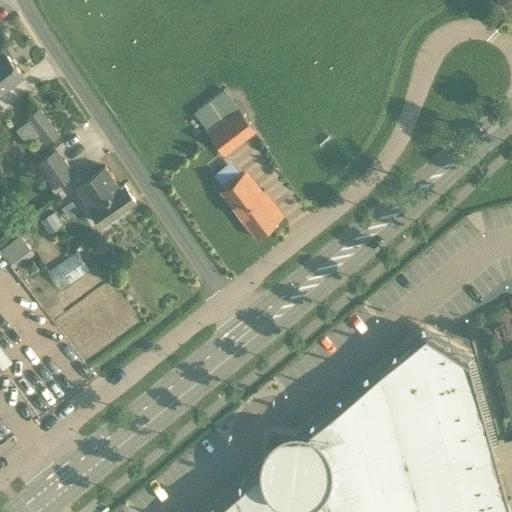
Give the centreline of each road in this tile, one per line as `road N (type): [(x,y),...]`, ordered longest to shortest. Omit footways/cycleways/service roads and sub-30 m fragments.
road 1 (secondary): [(74,490),(305,304),(492,138),(498,123)]
road 2 (unclassified): [(511,45),(469,30),(437,45),(385,163),(223,299)]
road 3 (unclassified): [(223,299),(22,0)]
road 4 (secondary): [(498,123),(482,126),(241,322)]
road 5 (unclassified): [(223,299),(39,446)]
road 6 (secondary): [(241,322),(57,469)]
